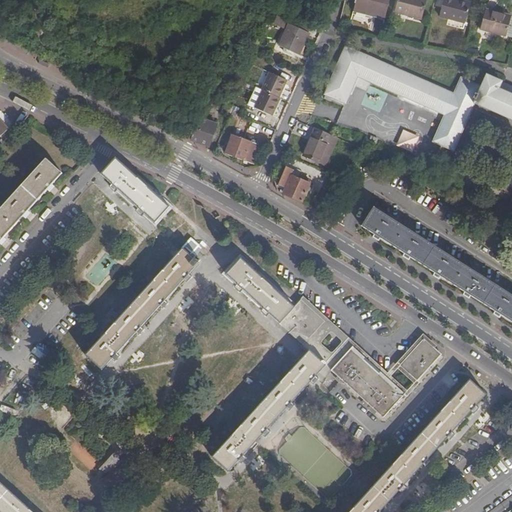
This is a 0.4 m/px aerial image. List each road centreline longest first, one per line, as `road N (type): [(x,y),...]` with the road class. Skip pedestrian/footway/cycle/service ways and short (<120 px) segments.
road 1 (primary): [(113,141),(273,228),(511,379)]
road 2 (primary): [(511,354),(246,188)]
road 3 (primary): [(246,188),(0,61)]
road 4 (residential): [(246,188),(263,178),(333,0)]
road 5 (residential): [(113,141),(0,267)]
road 6 (primary): [(0,84),(113,141)]
